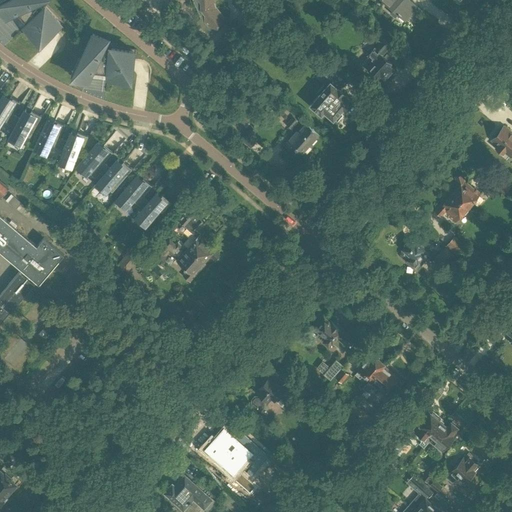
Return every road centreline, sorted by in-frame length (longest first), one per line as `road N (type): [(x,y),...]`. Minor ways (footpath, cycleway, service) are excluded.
road 1 (residential): [(75,511),(318,240)]
road 2 (residential): [(318,240),(511,20)]
road 3 (residential): [(511,407),(318,240)]
road 4 (residential): [(179,124),(75,96),(0,51)]
road 5 (residential): [(318,240),(179,124)]
road 6 (residential): [(179,124),(185,80),(92,0)]
road 7 (track): [(452,356),(357,462)]
